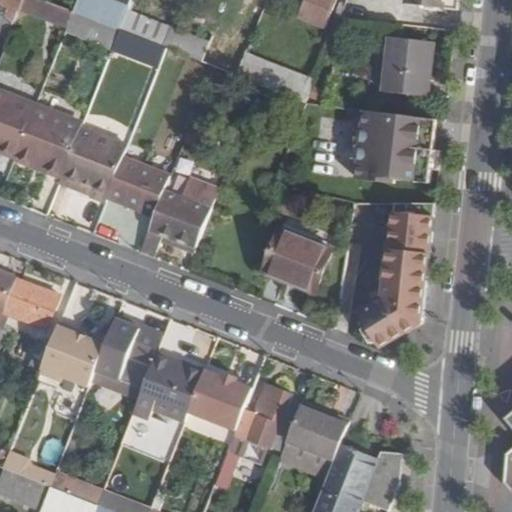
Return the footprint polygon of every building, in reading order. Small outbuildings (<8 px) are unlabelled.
[(0,0),(0,47),(5,50),(20,10),(24,0),(0,0)] [(43,0),(24,0),(20,10),(68,29),(74,12),(43,0)] [(79,0),(74,12),(109,25),(121,30),(128,14),(92,0),(79,0)] [(175,8),(153,0),(132,0),(129,10),(169,25),(175,8)] [(335,0),(308,0),(300,18),(325,28),(335,0)] [(446,9),(447,8),(458,9),(459,0),(406,0),(406,5),(446,9)] [(128,14),(121,30),(169,48),(217,67),(240,76),(247,56),(169,25),(129,10),(128,14)] [(109,25),(74,12),(68,29),(67,31),(113,50),(121,30),(109,25)] [(169,48),(121,30),(113,50),(160,69),(169,48)] [(434,44),(391,38),(385,92),(429,97),(434,44)] [(262,84),(309,103),(318,81),(248,54),(247,56),(240,76),(262,84)] [(48,77),(34,72),(26,92),(39,97),(48,77)] [(38,104),(0,89),(0,145),(3,147),(0,153),(17,159),(20,151),(23,142),(34,113),(37,108),(38,104)] [(17,159),(64,178),(65,177),(83,128),(84,126),(37,108),(34,113),(23,142),(20,151),(17,159)] [(439,121),(366,111),(357,177),(394,182),(393,188),(429,193),(439,121)] [(130,146),(83,128),(65,177),(94,189),(92,196),(108,203),(109,200),(125,159),(130,146)] [(172,178),(125,159),(109,200),(156,218),(166,192),(172,178)] [(64,178),(62,184),(92,196),(94,189),(65,177),(64,178)] [(185,200),(166,192),(156,218),(142,253),(156,258),(165,236),(197,249),(220,191),(192,180),(185,200)] [(386,300),(364,311),(383,347),(424,324),(428,286),(437,203),(396,203),(392,243),(383,242),(382,252),(391,253),(386,300)] [(335,250),(284,229),(266,272),(318,294),(335,250)] [(0,329),(3,331),(9,315),(5,314),(17,280),(0,272),(0,329)] [(17,280),(5,314),(9,315),(48,331),(61,297),(22,282),(17,280)] [(163,335),(144,327),(142,329),(116,319),(107,344),(96,373),(120,383),(144,392),(154,365),(150,364),(163,335)] [(96,373),(107,344),(104,338),(101,336),(94,338),(93,340),(80,335),(81,332),(60,325),(52,345),(52,346),(43,369),(90,387),(96,373)] [(41,342),(26,381),(37,386),(42,373),(43,369),(52,346),(41,342)] [(157,356),(154,365),(144,392),(140,403),(135,415),(151,421),(155,413),(187,425),(192,412),(206,374),(185,365),(184,366),(157,356)] [(244,415),(254,389),(236,382),(235,384),(224,380),(225,378),(207,371),(206,374),(192,412),(238,430),(240,425),(244,415)] [(236,382),(237,378),(226,374),(225,378),(224,380),(235,384),(236,382)] [(140,403),(144,392),(120,383),(116,393),(140,403)] [(257,420),(244,415),(240,425),(238,430),(222,473),(217,485),(226,489),(238,459),(241,460),(243,456),(249,440),(271,448),(272,449),(290,406),(294,395),(267,385),(255,415),(258,417),(257,420)] [(290,406),(272,449),(284,454),(288,444),(301,411),(290,406)] [(336,422),(303,408),(301,411),(288,444),(335,463),(342,446),(351,423),(338,418),(336,422)] [(249,440),(243,456),(265,465),(271,448),(249,440)] [(284,454),(281,462),(329,481),(335,463),(288,444),(284,454)] [(342,446),(335,463),(329,481),(315,511),(359,511),(365,497),(379,461),(342,446)] [(216,449),(209,468),(222,473),(229,454),(216,449)] [(384,450),(379,461),(365,497),(391,509),(403,480),(403,471),(405,452),(384,450)] [(51,487),(5,469),(0,481),(0,494),(42,511),(46,502),(51,487)] [(104,494),(56,476),(51,487),(99,507),(104,494)] [(66,509),(64,511),(96,511),(99,507),(51,487),(46,502),(66,509)] [(113,511),(153,511),(154,509),(155,507),(106,488),(104,494),(99,507),(113,511)]
